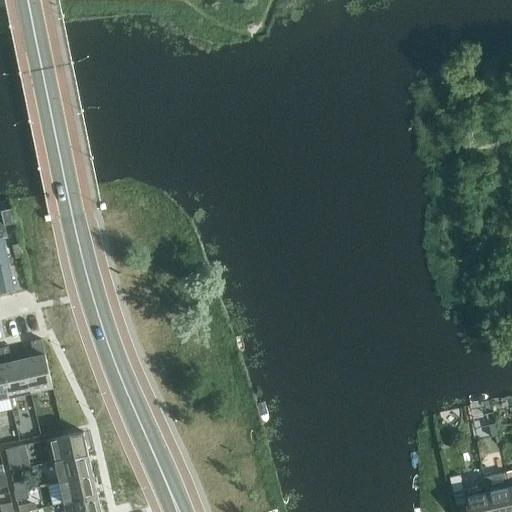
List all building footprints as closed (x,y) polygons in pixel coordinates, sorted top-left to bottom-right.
[(390,174),(462,159),(461,156),(461,154),(389,170),(385,152),(380,153),(389,195),(394,193),(390,174)] [(1,211),(5,225),(15,223),(12,208),(1,211)] [(10,258),(0,259),(0,284),(3,297),(18,294),(10,258)] [(35,356),(23,359),(31,392),(53,387),(42,338),(31,341),(35,356)] [(9,346),(0,347),(0,353),(10,397),(31,392),(23,359),(12,361),(9,346)] [(0,399),(10,397),(0,353),(0,399)] [(53,462),(55,461),(55,460),(89,453),(84,431),(48,439),(53,462)] [(20,455),(18,446),(6,449),(8,458),(20,455)] [(55,460),(55,461),(60,482),(94,474),(89,453),(55,460)] [(60,482),(65,503),(99,495),(94,474),(60,482)] [(491,511),(485,485),(464,489),(461,475),(450,477),(454,492),(463,490),(467,511),(491,511)] [(14,483),(16,492),(27,489),(25,480),(14,483)] [(511,511),(511,499),(508,480),(485,485),(491,511),(511,511)] [(27,489),(16,492),(18,500),(29,498),(27,489)] [(65,503),(66,511),(102,511),(99,495),(65,503)] [(19,505),(20,511),(23,511),(38,509),(37,504),(33,502),(19,505)]
